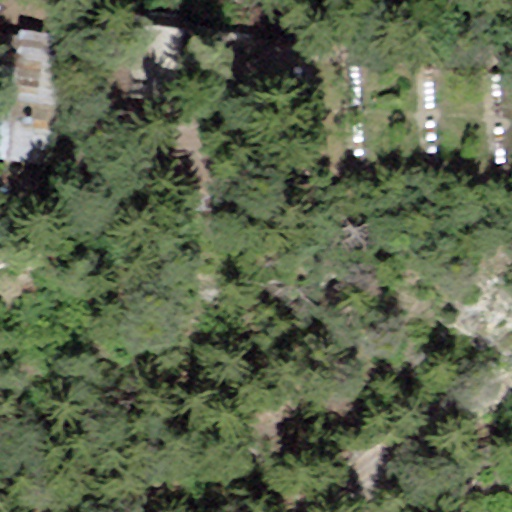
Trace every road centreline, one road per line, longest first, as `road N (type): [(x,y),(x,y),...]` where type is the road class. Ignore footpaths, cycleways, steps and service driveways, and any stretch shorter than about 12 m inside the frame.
road 1 (track): [(324,511),(459,400),(511,379)]
road 2 (track): [(511,50),(312,50)]
